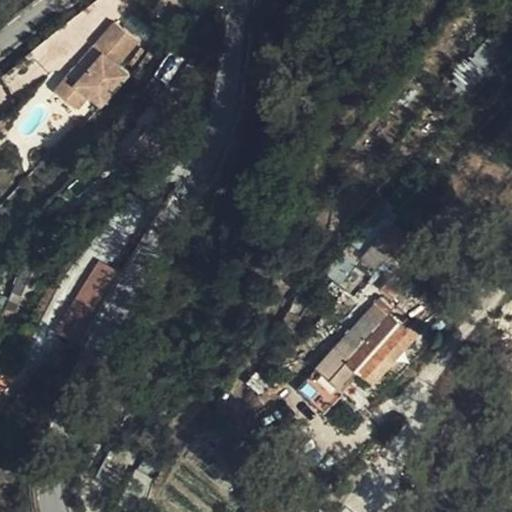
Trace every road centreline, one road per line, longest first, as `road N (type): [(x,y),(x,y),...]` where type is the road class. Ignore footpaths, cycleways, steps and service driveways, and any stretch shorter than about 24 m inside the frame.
road 1 (tertiary): [(253,0),(231,140),(69,406),(63,511)]
road 2 (unknown): [(344,511),(413,353),(511,265)]
